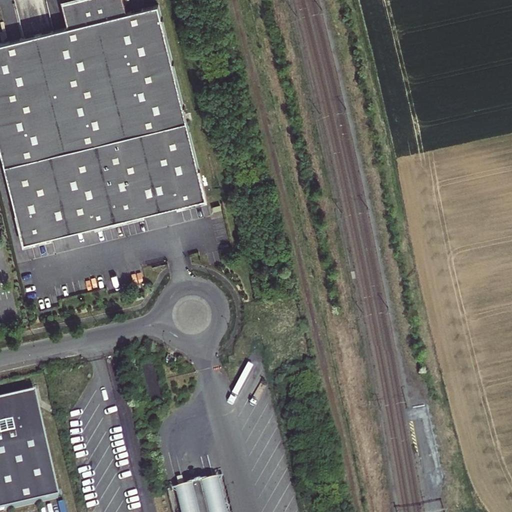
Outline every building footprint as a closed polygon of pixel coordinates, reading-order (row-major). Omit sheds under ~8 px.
[(0,44),(0,144),(25,243),(206,200),(160,4),(127,12),(124,0),(69,0),(63,2),(69,27),(0,44)] [(34,391),(0,398),(0,509),(60,495),(34,391)] [(226,511),(218,479),(201,484),(208,511),(226,511)] [(193,483),(191,486),(198,511),(208,511),(201,484),(198,482),(193,483)] [(198,511),(191,486),(175,490),(180,511),(198,511)]
